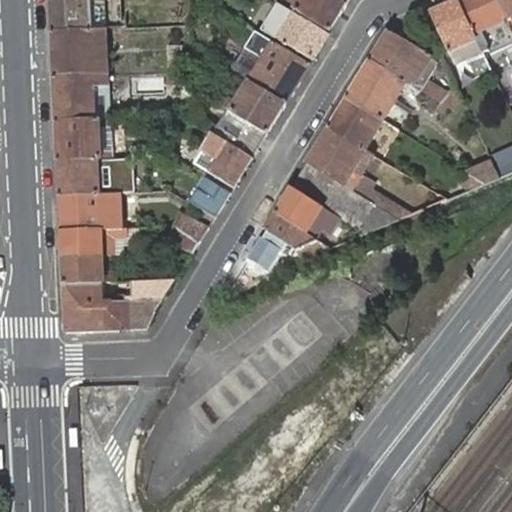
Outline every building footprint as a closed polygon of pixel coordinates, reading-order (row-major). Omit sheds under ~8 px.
[(52,0),(54,32),(93,31),(92,0),(52,0)] [(92,0),(93,31),(97,30),(108,30),(109,30),(107,0),(92,0)] [(280,0),(331,31),(348,4),(343,0),(280,0)] [(483,54),(485,53),(460,0),(459,0),(432,12),(458,65),(465,61),(478,56),(483,54)] [(491,55),(511,46),(511,29),(498,0),(460,0),(485,53),(490,51),(491,55)] [(511,0),(498,0),(511,29),(511,0)] [(265,31),(313,61),(329,34),(285,8),(279,5),(265,31)] [(54,32),(56,77),(99,76),(110,75),(108,30),(97,30),(93,31),(54,32)] [(432,56),(390,30),(371,61),(409,83),(421,91),(426,83),(418,79),(432,56)] [(256,73),(251,82),(287,103),(311,64),(275,43),(264,60),(256,73)] [(174,46),(174,73),(184,72),(185,46),(174,46)] [(199,50),(186,79),(196,84),(211,57),(199,50)] [(385,122),(391,126),(395,120),(389,116),(395,105),(398,100),(409,83),(371,61),(348,99),(385,122)] [(174,73),(172,73),(172,85),(184,85),(184,72),(174,73)] [(56,77),(58,122),(99,120),(97,87),(111,86),(110,75),(99,76),(56,77)] [(229,97),(224,105),(230,109),(269,133),(287,103),(251,82),(238,103),(229,97)] [(463,101),(456,87),(447,97),(426,83),(421,91),(434,99),(441,103),(455,112),(463,101)] [(97,87),(99,120),(110,120),(112,120),(111,86),(97,87)] [(330,129),(367,151),(385,122),(348,99),(330,129)] [(441,103),(434,99),(429,106),(437,111),(441,103)] [(214,134),(254,159),(269,133),(230,109),(214,134)] [(58,122),(60,162),(109,160),(113,160),(112,133),(111,133),(101,134),(100,126),(110,126),(110,120),(99,120),(58,122)] [(182,124),(177,143),(187,146),(192,127),(182,124)] [(101,134),(111,133),(110,126),(100,126),(101,134)] [(357,167),(367,151),(330,129),(308,164),(354,192),(364,176),(355,170),(357,167)] [(209,172),(236,188),(254,159),(214,134),(209,140),(203,151),(204,151),(217,159),(209,172)] [(196,164),(209,172),(217,159),(204,151),(196,164)] [(60,162),(61,197),(110,195),(110,187),(102,188),(101,167),(109,167),(109,160),(60,162)] [(488,185),(502,179),(493,161),(468,172),(488,185)] [(367,235),(401,220),(354,192),(308,164),(294,188),(325,208),(367,235)] [(102,188),(110,187),(109,167),(101,167),(102,188)] [(472,191),(488,185),(468,172),(461,183),(472,191)] [(214,219),(229,192),(215,185),(201,212),(214,219)] [(325,209),(325,208),(294,188),(278,214),(309,234),(322,213),(323,214),(325,216),(327,216),(330,212),(325,209)] [(61,197),(63,232),(130,227),(130,224),(104,225),(103,209),(103,205),(123,204),(134,203),(133,194),(110,195),(61,197)] [(183,214),(177,227),(202,244),(212,228),(183,214)] [(278,214),(268,231),(299,252),(313,246),(321,254),(332,249),(309,234),(278,214)] [(63,232),(64,258),(105,256),(117,256),(127,256),(127,246),(143,246),(142,227),(130,227),(63,232)] [(177,227),(170,243),(196,254),(202,244),(177,227)] [(299,252),(304,261),(321,254),(313,246),(299,252)] [(64,258),(65,285),(106,283),(133,282),(132,272),(106,273),(105,256),(64,258)] [(106,283),(65,285),(67,333),(130,331),(137,329),(149,329),(150,329),(163,308),(175,280),(133,282),(106,283)]
